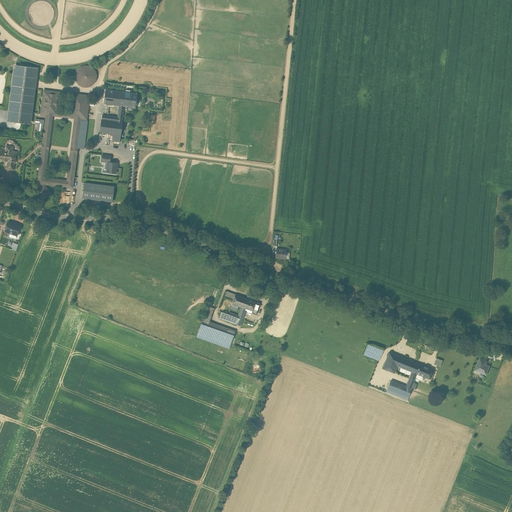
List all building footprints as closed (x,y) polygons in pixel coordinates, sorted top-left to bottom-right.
[(15,66),(14,77),(35,79),(36,68),(15,66)] [(91,67),(83,66),(76,71),(75,79),(80,86),(88,87),(95,82),(96,73),(91,67)] [(29,123),(35,79),(14,77),(8,120),(29,123)] [(123,92),(105,89),(103,103),(119,106),(122,106),(123,92)] [(60,93),(43,90),(41,113),(46,113),(37,183),(42,184),(44,184),(72,188),(81,118),(86,118),(89,96),(72,94),(69,116),(76,117),(68,182),(43,179),(51,114),(58,115),(60,93)] [(137,93),(123,92),(122,106),(123,106),(135,108),(137,93)] [(118,117),(102,115),(100,132),(113,133),(112,141),(113,141),(119,142),(123,110),(123,106),(122,106),(119,106),(118,117)] [(44,120),(35,119),(35,122),(38,123),(40,125),(39,131),(42,131),(44,120)] [(12,147),(6,146),(5,151),(0,150),(0,160),(8,161),(7,168),(13,169),(14,162),(15,162),(16,152),(12,152),(12,147)] [(110,162),(108,162),(106,172),(115,174),(117,163),(110,162)] [(114,186),(84,182),(82,198),(112,202),(114,186)] [(50,193),(44,185),(44,184),(42,184),(42,187),(37,191),(36,191),(36,192),(37,192),(42,199),(43,199),(50,193),(51,193),(50,193)] [(20,226),(8,222),(4,231),(17,236),(20,226)] [(286,250),(276,249),(275,258),(285,259),(286,250)] [(246,299),(235,295),(233,299),(231,305),(238,308),(239,306),(241,307),(243,308),(246,299)] [(260,304),(246,299),(243,308),(244,308),(246,309),(252,311),(251,313),(256,315),(260,304)] [(208,307),(199,333),(205,335),(208,326),(214,308),(208,307)] [(240,325),(246,309),(244,308),(243,308),(241,307),(238,315),(229,312),(228,314),(222,312),(219,318),(240,325)] [(227,333),(208,326),(205,335),(223,341),(227,333)] [(400,357),(390,353),(386,361),(397,365),(400,357)] [(407,360),(400,357),(397,365),(413,371),(417,373),(420,365),(415,363),(407,360)] [(434,364),(440,367),(443,360),(436,358),(434,364)] [(484,360),(480,358),(476,370),(486,374),(489,366),(483,363),(484,360)] [(397,365),(386,361),(384,368),(395,372),(397,365)] [(413,371),(397,365),(395,372),(410,378),(413,371)] [(432,370),(420,365),(417,373),(429,378),(432,370)] [(410,378),(407,387),(411,388),(412,387),(414,382),(417,373),(413,371),(410,378)] [(407,387),(391,381),(388,389),(403,395),(407,387)] [(411,388),(407,387),(403,395),(409,397),(412,389),(411,388)]
